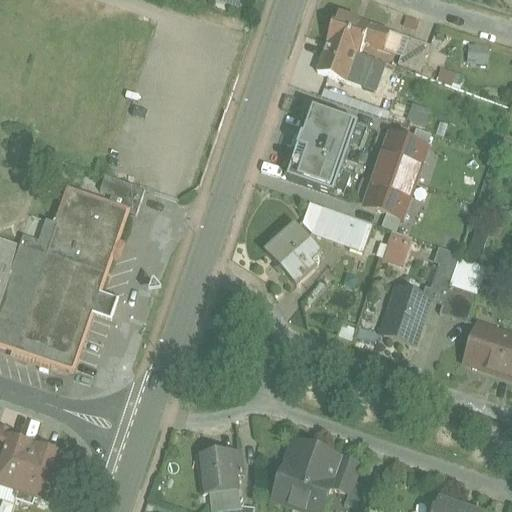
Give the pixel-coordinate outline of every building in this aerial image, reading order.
[(407,41),(338,15),(327,45),(354,55),(358,57),(362,46),(400,59),(407,41)] [(428,49),(407,41),(400,59),(398,67),(419,75),(428,49)] [(354,55),(329,46),(318,76),(359,91),(365,75),(349,69),(354,55)] [(489,50),(469,48),(468,66),(487,67),(489,50)] [(96,140),(108,86),(22,66),(9,120),(96,140)] [(464,78),(442,71),(437,84),(459,92),(464,78)] [(391,105),(385,121),(406,128),(408,122),(412,112),(391,105)] [(431,114),(413,107),(412,112),(408,122),(426,129),(431,114)] [(359,128),(312,111),(288,183),(334,198),(335,197),(342,175),(351,151),(358,130),(359,128)] [(360,154),(368,133),(358,130),(351,151),(360,154)] [(390,138),(378,174),(414,187),(427,151),(390,138)] [(378,174),(366,210),(402,222),(414,187),(378,174)] [(342,175),(335,197),(344,200),(351,179),(342,175)] [(146,194),(106,180),(101,196),(113,200),(110,209),(128,215),(128,217),(137,220),(146,194)] [(110,209),(70,196),(59,229),(47,225),(40,246),(25,241),(22,251),(106,279),(128,217),(128,215),(110,209)] [(365,228),(323,212),(324,209),(311,205),(304,224),(313,237),(365,255),(371,236),(363,233),(365,228)] [(322,256),(297,230),(289,237),(285,233),(280,233),(273,239),(273,245),(276,248),(268,256),(298,289),(316,272),(311,267),(322,256)] [(408,246),(391,240),(385,260),(402,266),(408,246)] [(22,251),(0,243),(0,348),(74,374),(106,279),(22,251)] [(445,252),(431,292),(447,298),(451,289),(461,258),(445,252)] [(477,298),(451,289),(447,298),(441,317),(468,326),(477,298)] [(430,303),(399,293),(383,337),(415,348),(430,303)] [(511,340),(480,329),(478,333),(473,334),(470,341),(474,345),(467,366),(511,381),(511,340)] [(14,434),(0,429),(0,457),(4,459),(11,440),(12,441),(14,434)] [(12,441),(11,440),(4,459),(0,471),(0,491),(19,498),(35,449),(12,441)] [(342,462),(295,445),(274,504),(297,511),(307,511),(312,500),(328,506),(333,491),(350,497),(346,508),(356,511),(359,511),(363,501),(364,502),(369,490),(355,485),(336,478),(342,462)] [(49,455),(36,450),(36,449),(35,449),(19,498),(51,509),(68,460),(50,454),(49,455)] [(242,453),(199,459),(204,498),(220,496),(221,507),(242,504),(238,479),(246,478),(242,453)] [(361,468),(342,462),(336,478),(355,485),(361,468)] [(369,490),(364,502),(363,501),(359,511),(374,511),(381,494),(369,490)]
